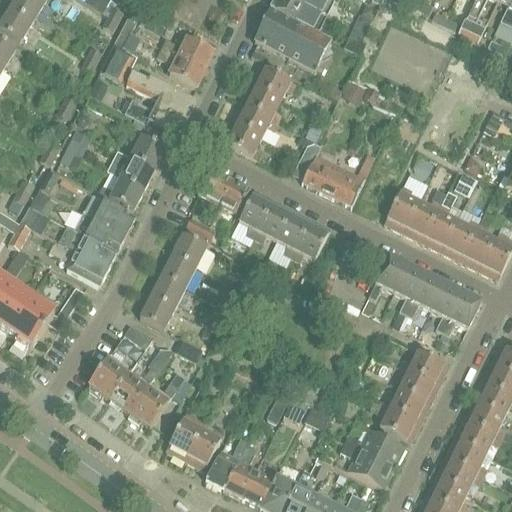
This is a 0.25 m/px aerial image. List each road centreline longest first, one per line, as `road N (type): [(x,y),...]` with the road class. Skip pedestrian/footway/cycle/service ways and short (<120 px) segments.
road 1 (residential): [(31,427),(107,311),(190,144)]
road 2 (residential): [(391,511),(499,297)]
road 3 (residential): [(368,232),(190,144)]
road 4 (residential): [(190,144),(259,0)]
road 5 (residential): [(499,297),(368,232)]
road 6 (tertiary): [(145,511),(31,427)]
